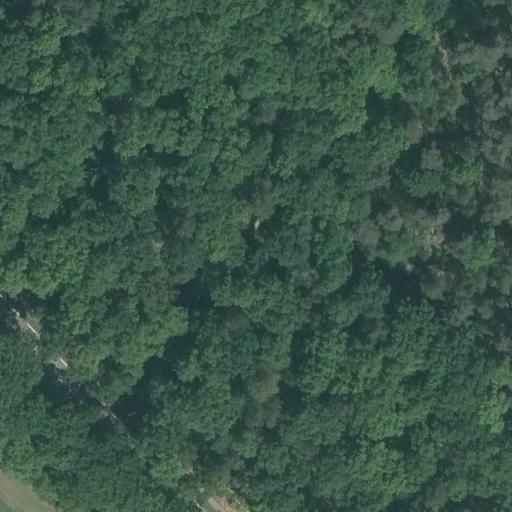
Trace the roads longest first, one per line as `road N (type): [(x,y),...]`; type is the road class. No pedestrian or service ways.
road 1 (track): [(129,404),(232,243),(426,0)]
road 2 (primary): [(188,511),(0,313)]
